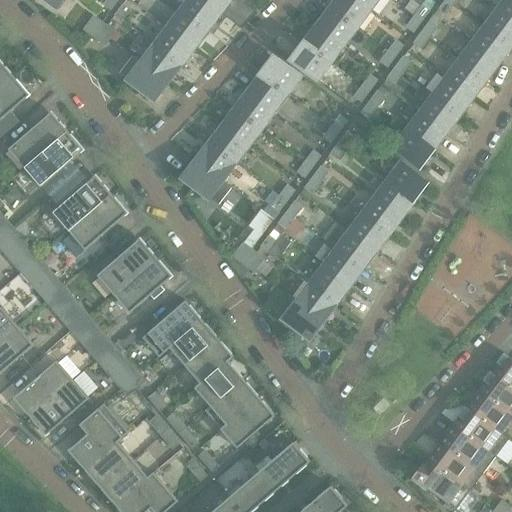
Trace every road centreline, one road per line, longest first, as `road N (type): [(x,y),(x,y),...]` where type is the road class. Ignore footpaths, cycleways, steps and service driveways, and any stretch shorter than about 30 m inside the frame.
road 1 (residential): [(511,92),(339,382),(307,407)]
road 2 (residential): [(307,407),(134,166)]
road 3 (residential): [(295,0),(134,166)]
road 4 (residential): [(363,477),(511,322)]
road 5 (residential): [(134,166),(71,68),(0,1)]
